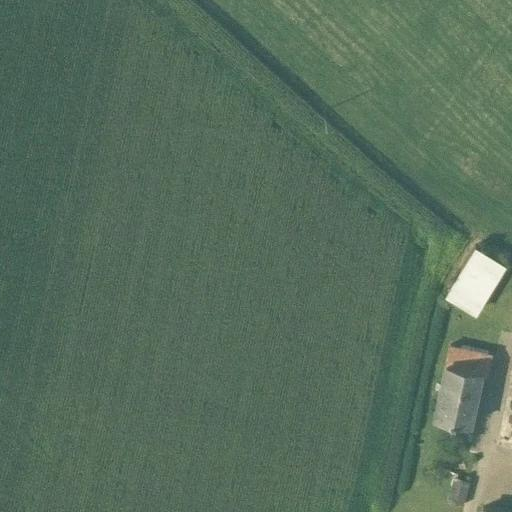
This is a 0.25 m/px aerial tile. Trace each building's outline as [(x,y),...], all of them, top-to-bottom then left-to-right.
[(476,244),(447,293),(475,310),(505,261),(476,244)] [(492,352),(451,343),(447,361),(482,368),(488,370),(492,352)] [(482,368),(447,361),(435,415),(455,420),(455,419),(470,422),(482,368)] [(511,375),(511,377),(498,441),(511,444),(511,375)] [(436,428),(462,431),(463,423),(437,419),(436,428)] [(449,479),(447,499),(464,501),(467,481),(449,479)]
